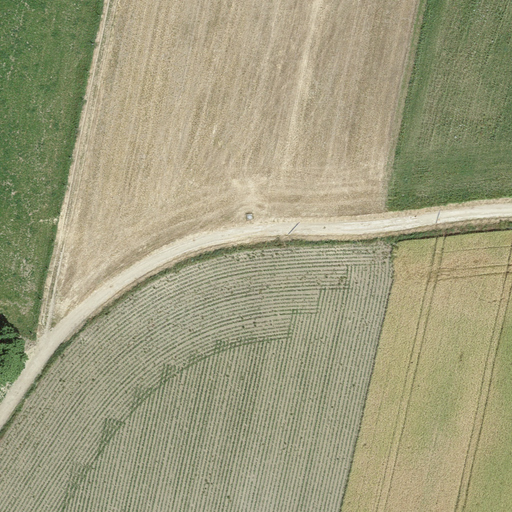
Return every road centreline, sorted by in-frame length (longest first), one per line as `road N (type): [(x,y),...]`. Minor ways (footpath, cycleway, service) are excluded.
road 1 (track): [(0,415),(39,354),(91,302),(167,251),(261,229),(511,211)]
road 2 (track): [(114,0),(39,354)]
